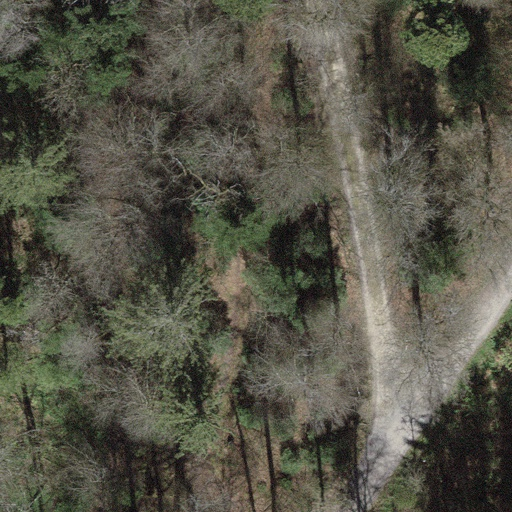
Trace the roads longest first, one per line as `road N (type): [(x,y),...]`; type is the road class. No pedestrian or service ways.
road 1 (track): [(396,430),(320,0)]
road 2 (track): [(511,263),(396,430)]
road 3 (track): [(511,194),(344,129)]
